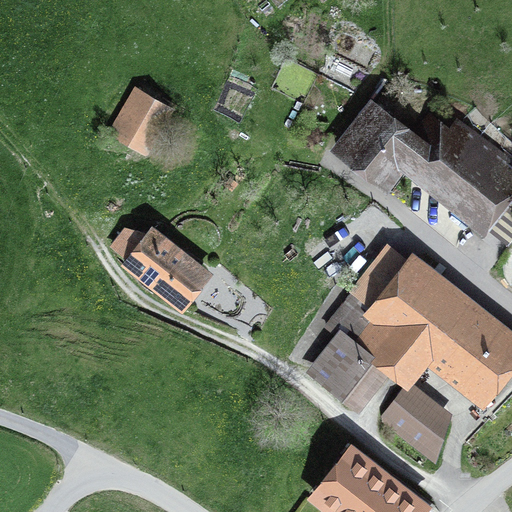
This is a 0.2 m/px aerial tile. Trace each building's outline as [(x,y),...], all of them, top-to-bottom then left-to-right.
[(133,91),(113,125),(146,145),(166,111),(133,91)] [(344,146),(380,175),(398,153),(411,137),(408,134),(375,108),(344,146)] [(488,225),(511,195),(511,163),(455,117),(448,126),(428,110),(408,134),(411,137),(398,153),(488,225)] [(137,266),(181,298),(202,269),(144,228),(126,226),(112,246),(138,264),(137,266)] [(330,323),(344,335),(388,369),(398,358),(415,371),(429,351),(467,383),(463,388),(478,399),(511,356),(511,340),(500,331),(497,335),(387,250),(330,323)] [(374,387),(388,369),(344,335),(316,371),(355,401),(374,387)] [(433,453),(446,416),(405,385),(383,414),(433,453)] [(320,489),(349,511),(426,511),(434,502),(405,480),(403,482),(354,445),(320,489)]
